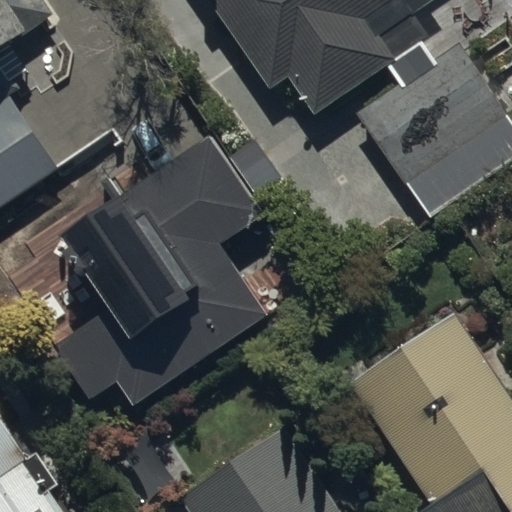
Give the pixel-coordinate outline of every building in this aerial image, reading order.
[(48,0),(0,0),(0,49),(56,11),(48,0)] [(202,0),(272,99),(290,86),(319,127),(433,48),(418,27),(442,10),(434,0),(202,0)] [(511,0),(500,0),(511,16),(511,0)] [(511,132),(456,55),(359,126),(432,227),(511,168),(511,132)] [(8,96),(0,101),(0,204),(56,166),(8,96)] [(117,382),(133,406),(267,318),(218,245),(264,214),(212,136),(59,238),(108,310),(56,345),(91,398),(117,382)] [(511,511),(511,381),(455,297),(347,371),(429,490),(396,511),(354,511),(287,412),(179,485),(197,511),(511,511)] [(0,499),(4,504),(0,506),(0,511),(57,511),(66,506),(45,476),(34,484),(1,436),(7,431),(0,420),(0,499)] [(147,444),(121,462),(153,508),(180,490),(173,480),(183,472),(167,448),(155,456),(147,444)]
